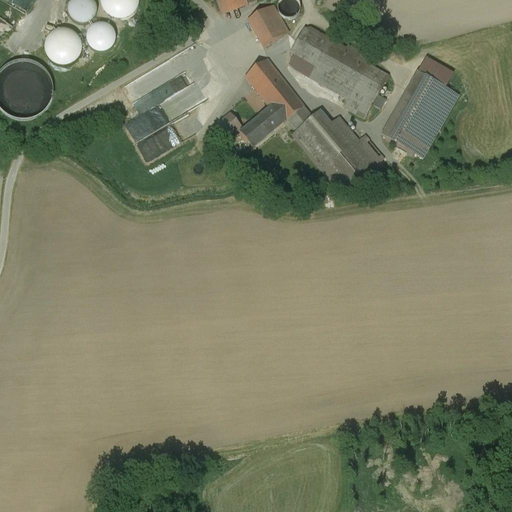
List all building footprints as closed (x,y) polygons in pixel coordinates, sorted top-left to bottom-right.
[(96,15),(96,11),(95,6),(92,2),(89,0),(74,0),(71,3),(69,7),(68,12),(68,16),(70,21),(74,24),(78,26),(83,27),(87,26),(91,23),(94,20),(96,15)] [(101,0),(101,5),(103,11),(107,16),(113,20),(120,21),(126,20),(132,17),(136,12),(139,6),(139,0),(101,0)] [(245,0),(215,0),(221,16),(248,6),(245,0)] [(281,3),(279,6),(278,9),(279,12),(280,15),(282,18),(284,20),(287,21),(290,21),(294,21),(296,19),(299,17),(300,14),(301,11),(301,8),(300,5),(298,2),(295,0),(294,0),(284,0),(283,1),(281,3)] [(273,7),(248,22),(264,49),(288,36),(273,7)] [(116,44),(116,39),(115,35),(112,31),(108,28),(103,27),(99,27),(94,28),(91,31),(88,35),(87,40),(88,45),(90,49),(93,52),(97,55),(102,55),(107,54),(111,52),(114,48),(116,44)] [(389,79),(304,30),(291,54),(316,68),(305,87),(365,121),(389,79)] [(70,33),(64,32),(58,33),(52,36),(48,41),(46,46),(46,53),(48,59),(51,64),(57,67),(63,68),(69,67),(75,64),(79,60),(81,54),(82,48),(80,42),(76,37),(70,33)] [(12,63),(3,78),(5,114),(6,113),(17,120),(41,118),(53,98),(52,75),(31,62),(12,63)] [(245,79),(270,111),(283,126),(288,122),(299,133),(293,136),(322,172),(358,144),(339,119),(331,126),(320,114),(313,119),(267,62),(245,79)] [(426,62),(418,76),(445,90),(452,77),(426,62)] [(181,76),(150,93),(141,78),(123,88),(138,115),(187,88),(181,76)] [(445,90),(418,76),(383,139),(421,160),(457,97),(445,90)] [(380,96),(374,104),(382,109),(387,100),(380,96)] [(254,148),(283,126),(270,111),(242,134),(254,148)] [(240,129),(229,116),(208,133),(219,146),(240,129)]
